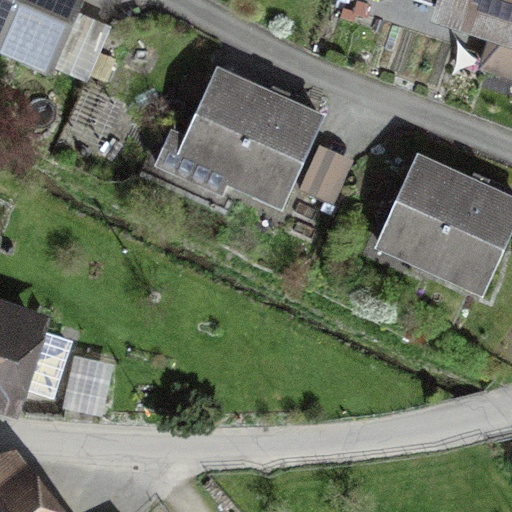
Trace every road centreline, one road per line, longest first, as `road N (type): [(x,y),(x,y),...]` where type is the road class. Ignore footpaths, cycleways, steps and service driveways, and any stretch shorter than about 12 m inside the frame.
road 1 (residential): [(0,435),(250,448),(362,444),(458,426)]
road 2 (residential): [(511,148),(312,71),(172,0)]
